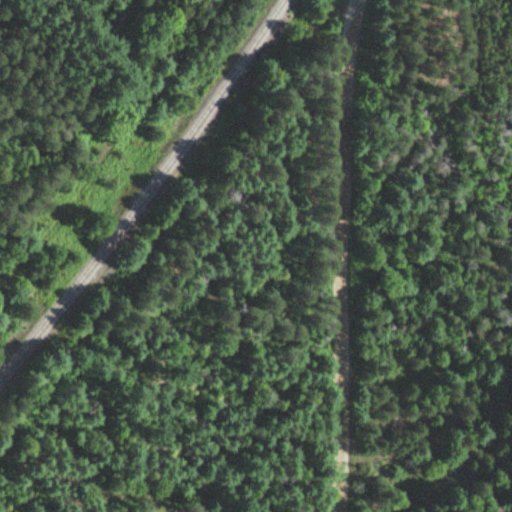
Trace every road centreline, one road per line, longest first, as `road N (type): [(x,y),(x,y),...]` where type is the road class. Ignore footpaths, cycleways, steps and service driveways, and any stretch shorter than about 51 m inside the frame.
road 1 (residential): [(341,511),(357,0)]
road 2 (track): [(343,392),(511,374)]
